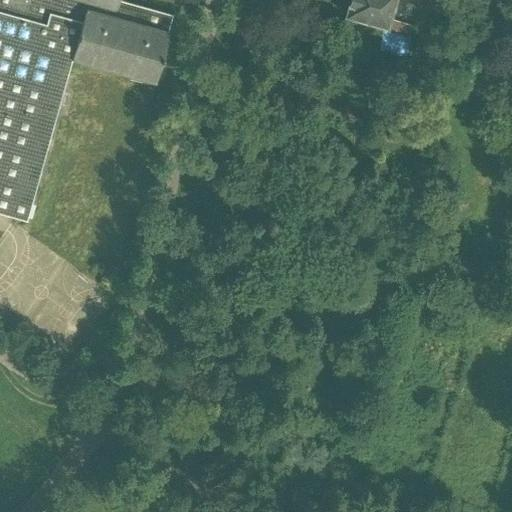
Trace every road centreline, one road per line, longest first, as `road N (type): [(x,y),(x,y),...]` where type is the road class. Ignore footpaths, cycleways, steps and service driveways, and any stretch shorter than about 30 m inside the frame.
road 1 (unclassified): [(104,440),(214,0)]
road 2 (unclassified): [(217,511),(104,440)]
road 3 (unclassified): [(104,440),(0,362)]
